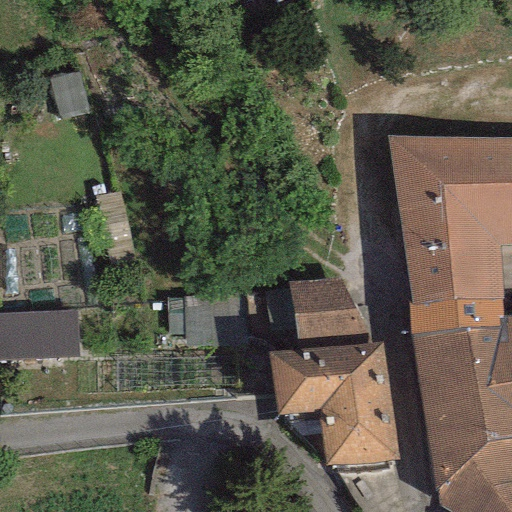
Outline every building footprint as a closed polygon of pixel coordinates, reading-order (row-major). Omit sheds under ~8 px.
[(412,347),(502,337),(502,296),(501,254),(511,253),(511,145),(387,143),(412,347)] [(340,284),(288,291),(300,355),(265,364),(276,427),(315,423),(324,475),(396,468),(382,351),(369,349),(340,284)] [(511,295),(502,296),(502,337),(511,387),(511,295)] [(77,345),(75,305),(0,308),(0,342),(0,349),(77,345)] [(511,511),(511,387),(502,337),(412,347),(437,509),(440,511),(511,511)]
